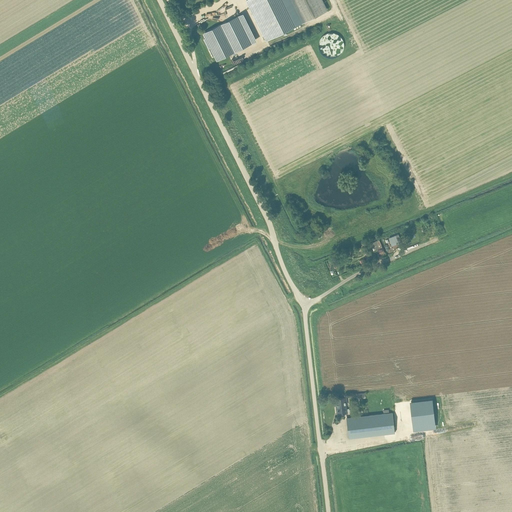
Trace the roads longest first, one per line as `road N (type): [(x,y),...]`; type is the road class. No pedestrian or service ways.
road 1 (unclassified): [(304,308),(159,0)]
road 2 (unclassified): [(328,511),(304,308)]
road 3 (residential): [(304,308),(438,238)]
